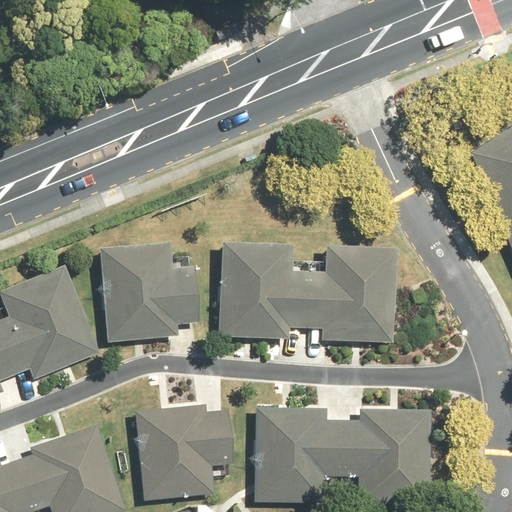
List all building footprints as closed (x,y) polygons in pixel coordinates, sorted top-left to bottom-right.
[(511,126),(474,152),(511,242),(511,126)] [(172,268),(170,240),(101,246),(109,342),(178,336),(177,324),(202,322),(197,266),(172,268)] [(324,338),(395,341),(399,249),(328,246),(327,273),(294,272),(295,245),(225,242),(221,334),(293,337),(293,328),(324,329),(324,338)] [(35,378),(102,352),(69,267),(2,293),(12,318),(0,322),(0,392),(7,390),(3,382),(32,370),(35,378)] [(205,404),(137,412),(146,499),(214,492),(211,465),(234,463),(228,411),(206,413),(205,404)] [(328,407),(256,405),(253,496),(324,499),(325,472),(358,473),(357,500),(427,502),(430,410),(359,408),(358,417),(327,416),(328,407)] [(1,456),(0,456),(0,511),(37,511),(51,507),(52,511),(124,511),(127,511),(98,424),(30,447),(33,455),(3,464),(1,456)]
